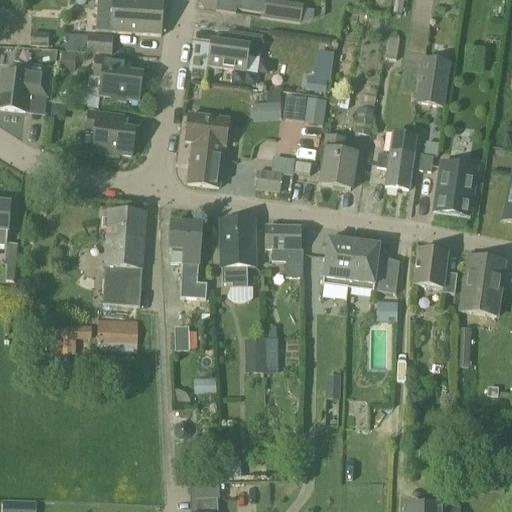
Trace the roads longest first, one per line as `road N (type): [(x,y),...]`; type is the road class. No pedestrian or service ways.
road 1 (residential): [(511,251),(155,199)]
road 2 (residential): [(171,497),(155,199)]
road 3 (residential): [(155,199),(180,0)]
road 4 (residential): [(155,199),(0,138)]
